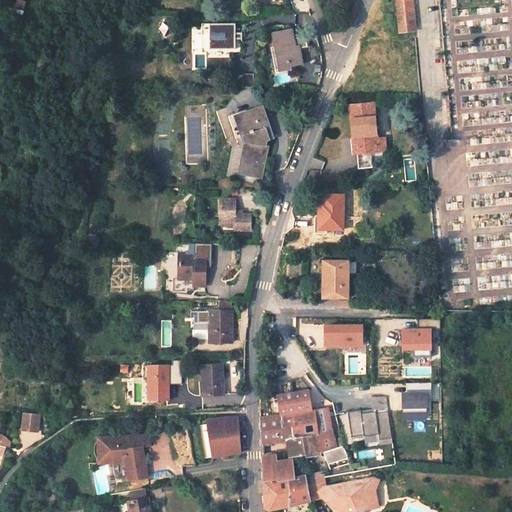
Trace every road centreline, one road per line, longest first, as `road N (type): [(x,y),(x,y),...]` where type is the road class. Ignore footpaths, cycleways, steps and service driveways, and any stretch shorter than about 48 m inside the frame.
road 1 (residential): [(341,62),(268,253),(258,310)]
road 2 (residential): [(258,310),(255,511)]
road 3 (residential): [(419,312),(258,310)]
